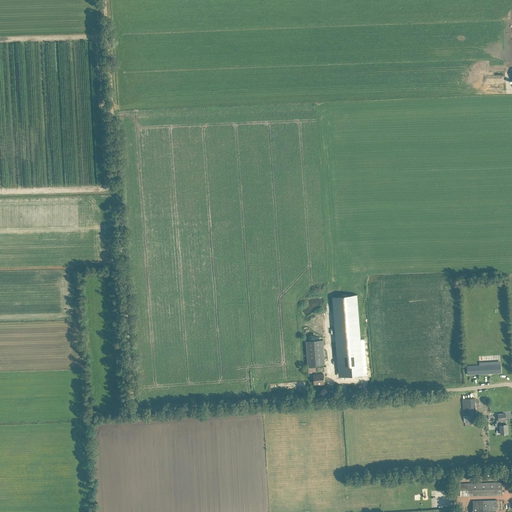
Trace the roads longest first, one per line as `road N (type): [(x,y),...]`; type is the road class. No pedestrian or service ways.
road 1 (track): [(105,0),(133,404),(343,396)]
road 2 (unclassified): [(343,396),(508,384)]
